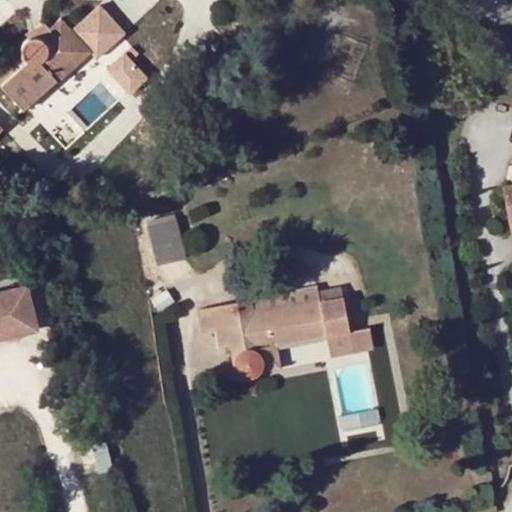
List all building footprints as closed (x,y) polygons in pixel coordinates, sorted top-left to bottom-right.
[(65,15),(61,19),(83,43),(87,39),(65,15)] [(83,43),(61,19),(40,37),(35,36),(31,36),(27,37),(26,38),(21,43),(0,62),(0,84),(23,110),(54,82),(48,75),(83,43)] [(48,75),(54,82),(57,83),(92,52),(83,43),(48,75)] [(103,66),(128,95),(149,76),(125,48),(103,66)] [(147,219),(159,261),(187,253),(175,211),(147,219)] [(0,332),(46,322),(38,287),(0,295),(0,332)] [(203,332),(215,330),(226,328),(229,344),(234,369),(235,371),(241,376),(245,377),(251,377),(254,375),(257,373),(258,371),(260,369),(261,367),(261,365),(261,362),(261,358),(260,355),(258,348),(278,345),(350,331),(343,296),(320,301),(319,299),(294,304),(292,291),(199,309),(203,332)] [(0,342),(48,332),(46,322),(0,332),(0,342)] [(226,328),(215,330),(218,345),(229,344),(226,328)] [(283,369),(278,345),(258,348),(260,355),(261,358),(261,362),(261,365),(261,367),(260,369),(258,371),(257,373),(283,369)] [(104,438),(79,445),(87,474),(112,467),(104,438)]
